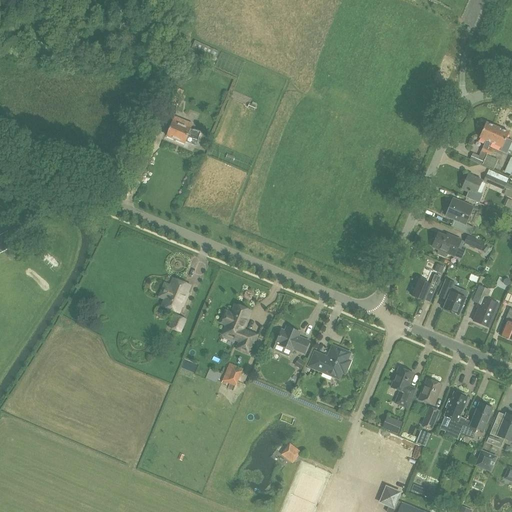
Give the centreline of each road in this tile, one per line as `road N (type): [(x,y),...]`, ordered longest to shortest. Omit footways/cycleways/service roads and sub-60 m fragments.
road 1 (unclassified): [(358,305),(0,153)]
road 2 (unclassified): [(358,305),(378,294),(455,110),(479,97),(511,101)]
road 3 (residential): [(511,369),(358,305)]
